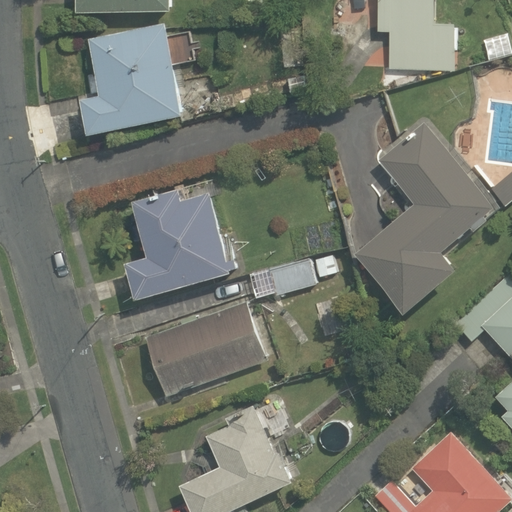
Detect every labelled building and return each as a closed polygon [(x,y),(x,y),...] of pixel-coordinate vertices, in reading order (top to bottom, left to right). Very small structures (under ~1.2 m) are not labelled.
[(82,0),(84,13),(175,11),(175,8),(174,0),(82,0)] [(388,64),(455,70),(459,26),(431,23),(433,0),(382,0),(379,31),(391,32),(388,64)] [(86,100),(94,134),(187,115),(168,23),(93,38),(104,94),(86,100)] [(357,256),(408,317),(462,272),(446,254),(474,230),(478,236),(493,223),(490,220),(500,211),(425,123),(381,160),(418,205),(357,256)] [(511,174),(494,188),(508,208),(511,204),(511,174)] [(132,264),(142,298),(143,297),(237,272),(213,193),(186,200),(182,189),(138,203),(153,256),(132,264)] [(254,274),(260,297),(280,293),(280,295),(319,284),(313,259),(254,274)] [(511,273),(510,272),(456,323),(473,341),(486,330),(511,357),(511,386),(496,402),(509,416),(504,421),(511,428),(511,273)] [(151,337),(172,396),(271,359),(250,301),(151,337)] [(279,454),(256,405),(229,417),(233,425),(210,435),(224,466),(184,485),(196,511),(248,511),(245,505),(297,482),(283,452),(279,454)] [(503,511),(511,504),(511,492),(452,429),(411,468),(432,490),(418,503),(387,470),(362,494),(376,510),(383,503),(391,511),(503,511)]
